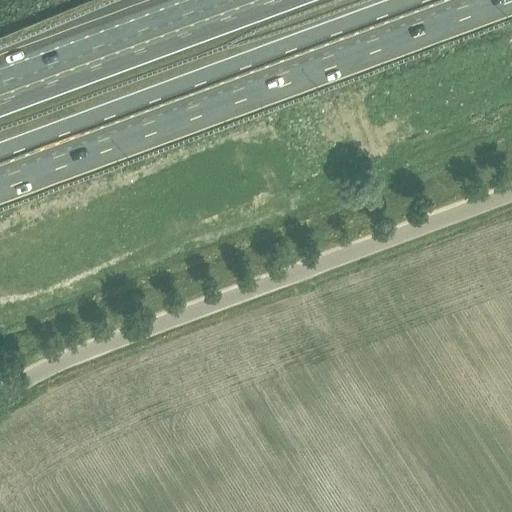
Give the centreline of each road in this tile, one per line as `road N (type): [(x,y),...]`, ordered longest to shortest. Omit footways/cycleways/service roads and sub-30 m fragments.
road 1 (unclassified): [(0,398),(59,362),(511,192)]
road 2 (motorway): [(0,167),(451,0)]
road 3 (motorway): [(248,0),(0,91)]
